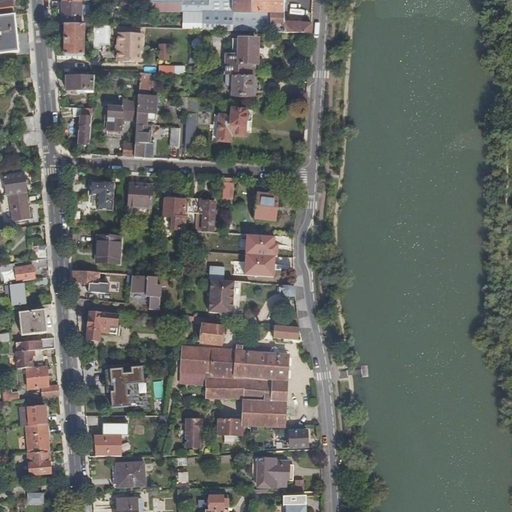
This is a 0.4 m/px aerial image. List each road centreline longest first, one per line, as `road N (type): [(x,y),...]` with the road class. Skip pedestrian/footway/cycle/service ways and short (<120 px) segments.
road 1 (residential): [(49,160),(78,511)]
road 2 (residential): [(313,175),(301,258),(328,400),(334,511)]
road 3 (residential): [(313,175),(49,160)]
road 4 (residential): [(324,0),(313,175)]
road 5 (residential): [(37,0),(49,160)]
